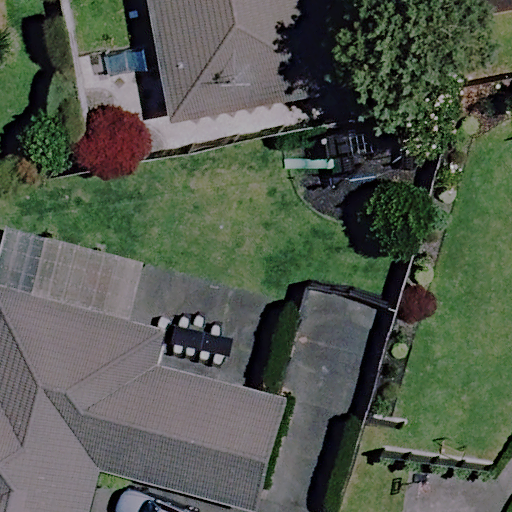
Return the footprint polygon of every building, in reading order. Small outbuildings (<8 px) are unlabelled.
[(0,0),(0,61),(16,58),(4,0),(0,0)] [(155,0),(177,118),(360,84),(344,0),(155,0)] [(511,0),(472,0),(476,18),(511,10),(511,0)] [(15,219),(0,275),(138,310),(152,253),(15,219)] [(0,511),(97,511),(110,464),(266,504),(297,388),(170,355),(178,321),(138,310),(0,275),(0,511)]
